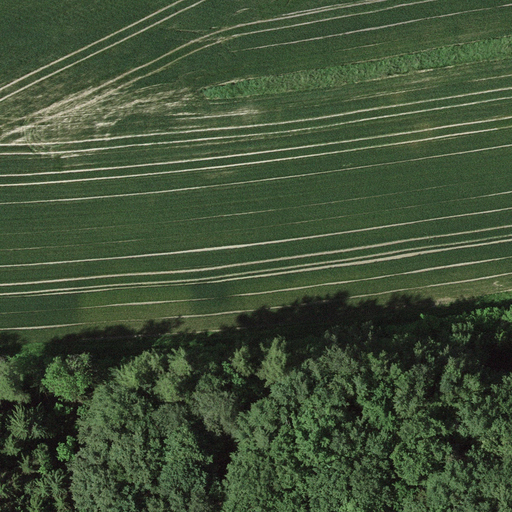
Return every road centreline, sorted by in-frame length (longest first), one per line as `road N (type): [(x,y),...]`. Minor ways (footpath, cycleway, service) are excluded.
road 1 (track): [(0,428),(511,361)]
road 2 (track): [(270,511),(511,386)]
